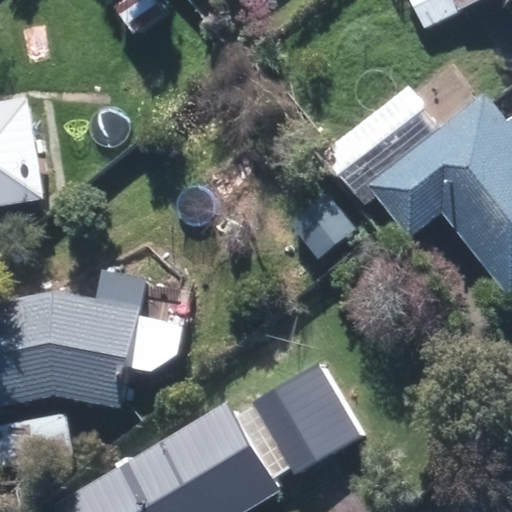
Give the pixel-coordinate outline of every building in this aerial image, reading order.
[(133,0),(124,7),(145,32),(173,11),(164,0),(133,0)] [(460,0),(466,13),(493,0),(460,0)] [(454,212),(511,285),(511,116),(495,95),(380,187),(421,238),(454,212)] [(0,206),(54,198),(38,99),(0,104),(0,206)] [(299,216),(330,253),(362,227),(330,188),(299,216)] [(0,303),(0,407),(59,393),(129,408),(137,365),(162,370),(186,354),(193,323),(148,315),(155,278),(111,269),(106,298),(61,288),(0,303)] [(68,509),(69,511),(257,511),(293,491),(286,479),(302,470),(306,476),(371,437),(327,364),(263,403),(266,409),(249,419),(241,404),(68,509)] [(83,411),(7,425),(14,459),(89,445),(83,411)]
